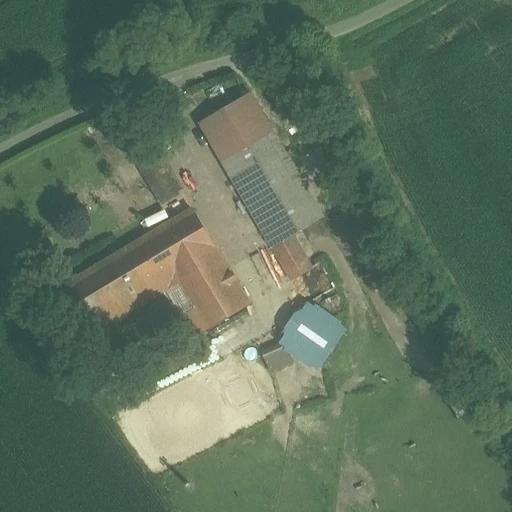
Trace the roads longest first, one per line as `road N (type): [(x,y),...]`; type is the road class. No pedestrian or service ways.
road 1 (residential): [(405,0),(341,30),(157,84),(0,152)]
road 2 (unknown): [(256,256),(214,277),(97,107)]
